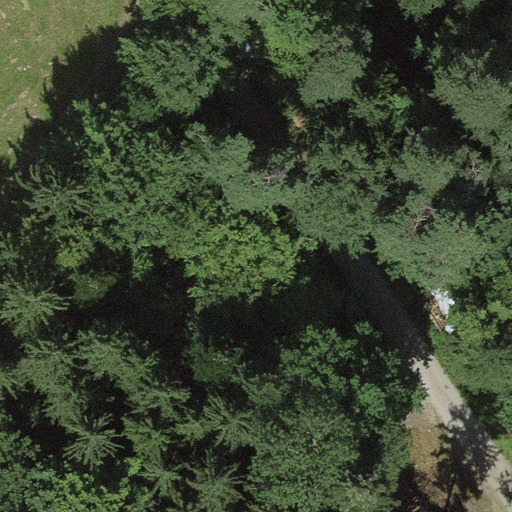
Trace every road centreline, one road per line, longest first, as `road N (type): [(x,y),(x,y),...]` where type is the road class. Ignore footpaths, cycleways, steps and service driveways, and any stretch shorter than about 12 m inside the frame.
road 1 (track): [(191,0),(511,459)]
road 2 (track): [(119,0),(80,99),(0,219)]
